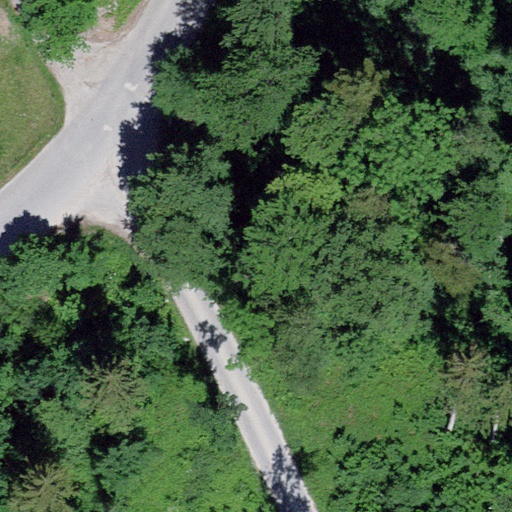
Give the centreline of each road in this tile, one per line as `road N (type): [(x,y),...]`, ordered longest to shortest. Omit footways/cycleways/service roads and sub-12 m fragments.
road 1 (track): [(101,141),(306,511)]
road 2 (track): [(40,0),(101,141)]
